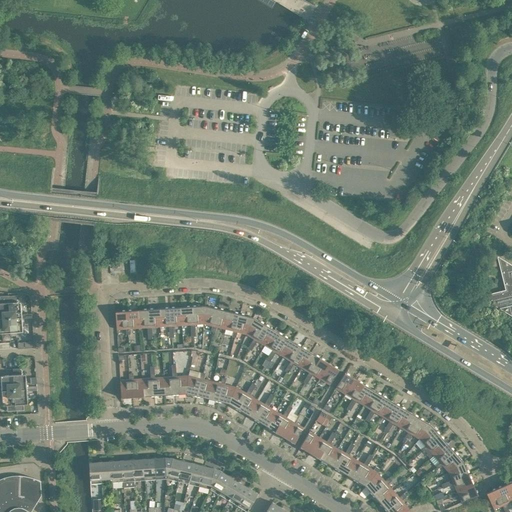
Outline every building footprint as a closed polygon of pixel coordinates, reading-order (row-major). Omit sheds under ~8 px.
[(505,290),(480,296),(480,297),(511,316),(511,265),(508,267),(507,262),(498,256),(497,256),(505,290)] [(0,318),(10,317),(9,302),(8,296),(8,295),(0,295),(0,318)] [(17,295),(8,296),(9,302),(10,317),(22,317),(22,319),(27,318),(27,314),(22,314),(21,302),(17,302),(17,295)] [(205,305),(192,306),(193,324),(195,324),(204,323),(205,305)] [(219,309),(205,305),(204,323),(212,325),(215,326),(219,309)] [(192,306),(181,307),(182,325),(191,324),(191,330),(195,330),(195,324),(193,324),(192,306)] [(181,307),(170,308),(171,326),(173,325),(182,325),(181,307)] [(159,308),(149,309),(150,327),(152,327),(160,326),(159,308)] [(170,308),(159,308),(160,326),(169,326),(169,331),(174,331),(173,325),(171,326),(170,308)] [(149,309),(138,310),(139,328),(148,327),(148,333),(152,333),(152,327),(150,327),(149,309)] [(229,311),(219,309),(215,326),(212,325),(211,331),(215,332),(217,326),(225,329),(229,311)] [(138,310),(127,311),(128,328),(126,329),(126,334),(131,334),(130,328),(139,328),(138,310)] [(127,311),(116,311),(117,329),(126,329),(128,328),(127,311)] [(240,314),(229,311),(225,329),(234,331),(232,336),(236,337),(238,332),(236,331),(240,314)] [(246,334),(253,317),(240,314),(236,331),(238,332),(246,334)] [(0,331),(2,333),(3,341),(11,340),(11,332),(10,317),(0,318),(0,331)] [(23,327),(22,319),(22,317),(10,317),(11,332),(19,332),(23,327)] [(265,324),(253,317),(246,334),(254,338),(251,343),(255,345),(258,341),(256,339),(265,324)] [(274,330),(265,324),(256,339),(258,341),(265,345),(274,330)] [(284,335),(274,330),(265,345),(272,349),(270,354),(273,357),(276,352),(274,351),(284,335)] [(293,341),(284,335),(274,351),(276,352),(284,356),(293,341)] [(302,347),(293,341),(284,356),(291,361),(288,366),(292,368),(295,363),(293,362),(302,347)] [(311,352),(302,347),(293,362),(295,363),(302,367),(311,352)] [(321,358),(311,352),(302,367),(309,372),(306,377),(310,379),(313,374),(311,373),(321,358)] [(330,363),(321,358),(311,373),(313,374),(321,379),(330,363)] [(330,384),(339,369),(330,363),(321,379),(330,384)] [(27,387),(26,374),(22,374),(22,370),(20,368),(13,369),(13,375),(14,390),(27,389),(27,391),(32,391),(32,386),(27,387)] [(176,370),(172,371),(172,376),(175,376),(176,394),(187,393),(188,375),(177,376),(176,370)] [(153,378),(154,395),(165,395),(164,377),(155,377),(155,372),(151,372),(151,378),(153,378)] [(202,378),(198,396),(208,398),(212,381),(204,379),(205,373),(201,372),(200,378),(202,378)] [(132,379),(133,397),(144,396),(142,378),(134,379),(133,373),(129,373),(129,379),(132,379)] [(345,373),(336,388),(346,394),(355,378),(345,373)] [(1,376),(2,388),(2,391),(14,390),(13,375),(1,376)] [(200,378),(188,375),(187,393),(198,396),(202,378),(200,378)] [(172,376),(164,377),(165,395),(176,394),(175,376),(172,376)] [(221,383),(212,381),(208,398),(219,401),(223,384),(225,384),(226,378),(224,378),(222,377),(221,383)] [(142,378),(144,396),(154,395),(153,378),(151,378),(142,378)] [(364,384),(355,378),(346,394),(353,398),(350,403),(354,405),(357,400),(355,399),(364,384)] [(120,380),(122,398),(133,397),(132,379),(129,379),(120,380)] [(225,384),(223,384),(219,401),(229,403),(236,387),(225,384)] [(373,390),(364,384),(355,399),(357,400),(364,405),(373,390)] [(246,393),(236,387),(229,403),(239,409),(248,394),(246,393)] [(0,392),(2,393),(3,405),(7,405),(7,411),(16,411),(14,390),(2,391),(2,388),(0,388),(0,392)] [(248,394),(239,409),(248,415),(257,400),(250,395),(253,390),(249,388),(246,393),(248,394)] [(28,404),(27,391),(27,389),(14,390),(16,411),(24,410),(24,404),(28,404)] [(382,395),(373,390),(364,405),(371,409),(368,414),(372,416),(375,411),(373,410),(382,395)] [(392,401),(382,395),(373,410),(375,411),(383,416),(392,401)] [(267,405),(257,420),(267,426),(276,411),(268,406),(271,401),(268,399),(265,404),(267,405)] [(265,404),(257,400),(248,415),(257,420),(267,405),(265,404)] [(401,406),(392,401),(383,416),(390,420),(387,425),(391,428),(394,423),(392,422),(401,406)] [(410,412),(401,406),(392,422),(394,423),(401,427),(410,412)] [(285,416),(276,432),(285,437),(294,422),(287,417),(290,413),(286,410),(283,415),(285,416)] [(283,415),(276,411),(267,426),(276,432),(285,416),(283,415)] [(419,418),(410,412),(401,427),(408,432),(405,436),(409,439),(412,434),(410,433),(419,418)] [(420,438),(431,425),(419,418),(410,433),(412,434),(420,438)] [(295,443),(304,428),(294,422),(285,437),(295,443)] [(440,435),(431,425),(420,438),(426,445),(427,447),(440,435)] [(319,437),(310,431),(300,446),(310,452),(319,437)] [(426,445),(421,449),(424,452),(426,451),(428,453),(427,455),(430,458),(434,455),(447,443),(440,435),(427,447),(426,445)] [(327,441),(319,437),(310,452),(319,458),(329,443),(327,441)] [(333,439),(330,437),(327,441),(329,443),(319,458),(329,463),(338,448),(330,444),(333,439)] [(369,439),(365,445),(370,448),(374,442),(369,439)] [(455,451),(447,443),(434,455),(440,461),(435,465),(438,468),(443,465),(441,463),(455,451)] [(338,448),(329,463),(338,469),(347,454),(345,453),(338,448)] [(347,454),(338,469),(347,475),(356,459),(349,455),(352,450),(348,448),(345,453),(347,454)] [(455,451),(441,463),(443,465),(449,471),(464,462),(455,451)] [(156,479),(154,457),(153,457),(152,458),(144,458),(145,480),(156,479)] [(165,457),(157,458),(156,457),(155,457),(154,457),(156,479),(167,478),(165,457)] [(172,458),(165,457),(167,478),(178,481),(183,459),(182,459),(181,460),(172,458)] [(123,481),(124,487),(135,486),(134,481),(133,458),(132,458),(132,459),(131,459),(130,459),(122,460),(123,481)] [(145,480),(144,458),(135,459),(134,458),(133,458),(134,481),(145,480)] [(189,484),(194,463),(185,461),(184,460),(183,459),(178,481),(189,484)] [(364,464),(356,459),(347,475),(356,480),(366,465),(364,464)] [(370,461),(367,459),(364,464),(366,465),(356,480),(366,486),(377,472),(367,466),(370,461)] [(113,482),(111,460),(110,460),(109,461),(100,462),(102,483),(113,482)] [(123,481),(122,460),(114,461),(113,460),(112,460),(111,460),(113,482),(123,481)] [(89,461),(91,483),(102,483),(100,462),(92,462),(91,462),(90,461),(89,461)] [(449,486),(454,483),(453,481),(469,474),(464,462),(449,471),(452,479),(447,482),(449,486)] [(199,486),(204,465),(203,464),(203,465),(202,465),(194,463),(189,484),(199,486)] [(214,468),(206,466),(206,465),(205,465),(204,465),(199,486),(210,489),(221,471),(214,468)] [(419,468),(415,472),(419,476),(424,473),(419,468)] [(219,495),(231,476),(230,475),(229,475),(228,475),(221,471),(210,489),(219,495)] [(377,472),(366,486),(373,494),(386,482),(385,481),(377,472)] [(454,483),(457,491),(474,484),(469,474),(453,481),(454,483)] [(27,476),(20,475),(4,478),(0,479),(0,511),(31,511),(42,494),(41,482),(35,478),(27,476)] [(229,500),(240,482),(232,478),(232,477),(232,476),(231,476),(219,495),(229,500)] [(386,482),(373,494),(380,502),(394,491),(388,484),(392,480),(389,477),(385,481),(386,482)] [(238,506),(249,487),(249,486),(248,486),(247,486),(240,482),(229,500),(238,506)] [(462,502),(478,494),(474,484),(457,491),(462,502)] [(507,484),(497,488),(504,504),(506,504),(511,501),(511,494),(511,495),(507,484)] [(248,511),(258,493),(251,489),(251,488),(250,488),(250,487),(249,487),(238,506),(248,511)] [(497,488),(487,493),(494,509),(502,505),(505,511),(509,509),(506,504),(504,504),(497,488)] [(394,491),(380,502),(387,510),(401,499),(402,500),(407,497),(404,493),(399,497),(394,491)] [(442,492),(434,495),(436,501),(445,497),(442,492)] [(103,498),(94,499),(94,510),(103,509),(103,498)] [(402,500),(401,499),(387,510),(388,511),(405,511),(410,509),(402,500)] [(280,506),(273,502),(266,511),(279,511),(283,507),(282,507),(282,506),(281,506),(280,506)]
